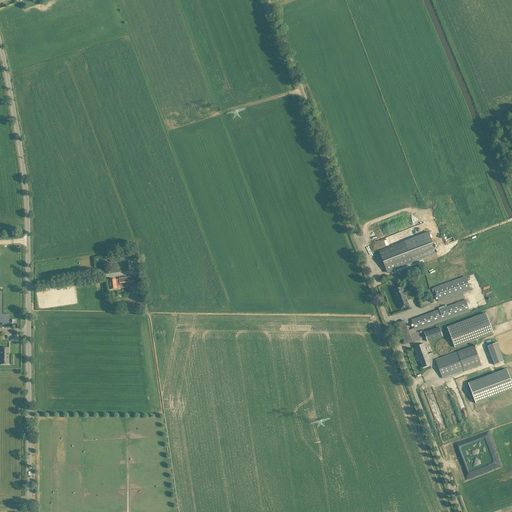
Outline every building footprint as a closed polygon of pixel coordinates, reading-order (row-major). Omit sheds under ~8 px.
[(404,243),(379,252),(387,272),(436,253),(429,233),(404,242),(404,243)] [(133,251),(119,254),(120,261),(135,259),(133,251)] [(420,265),(410,269),(412,274),(422,271),(420,265)] [(408,269),(389,277),(384,278),(386,283),(389,282),(390,284),(411,276),(408,269)] [(136,286),(136,281),(135,276),(119,278),(119,279),(116,280),(116,279),(109,280),(110,290),(136,286)] [(438,301),(470,290),(465,276),(433,288),(438,301)] [(402,287),(394,290),(401,310),(409,307),(405,295),(406,295),(404,291),(402,287)] [(421,299),(418,300),(422,308),(431,304),(428,296),(426,297),(423,291),(419,293),(421,299)] [(397,323),(403,337),(416,332),(416,331),(470,312),(465,300),(411,320),(414,328),(409,330),(405,320),(397,323)] [(485,313),(447,327),(454,347),(493,332),(485,313)] [(438,327),(424,332),(427,341),(442,337),(438,327)] [(416,332),(403,337),(405,344),(409,343),(417,340),(422,339),(419,331),(416,332)] [(497,343),(487,346),(494,365),(504,361),(497,343)] [(414,347),(418,358),(427,354),(423,344),(419,345),(414,347)] [(457,351),(435,359),(442,378),(464,370),(464,371),(481,365),(474,345),(457,352),(457,351)] [(0,354),(0,364),(1,364),(1,365),(9,364),(9,348),(0,348),(1,354),(0,354)] [(428,358),(427,354),(418,358),(419,361),(420,361),(423,368),(428,366),(430,365),(427,358),(428,358)] [(511,383),(506,366),(467,381),(475,400),(511,386),(511,383)]
